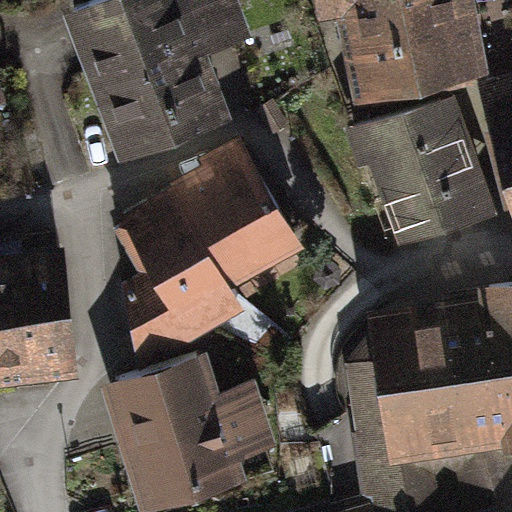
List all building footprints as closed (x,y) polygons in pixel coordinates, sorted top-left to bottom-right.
[(239,0),(64,0),(113,149),(218,115),(198,53),(251,36),(239,0)] [(354,0),(352,1),(371,86),(473,64),(460,0),(354,0)] [(511,74),(487,80),(511,182),(511,74)] [(444,88),(353,119),(362,147),(375,143),(406,235),(485,208),(444,88)] [(241,140),(173,178),(227,274),(295,235),(241,140)] [(121,271),(132,333),(173,326),(238,289),(227,274),(173,178),(117,212),(143,259),(121,271)] [(60,234),(0,239),(0,363),(71,357),(60,234)] [(511,511),(511,278),(380,303),(387,343),(356,349),(376,489),(340,504),(342,511),(511,511)] [(198,349),(110,378),(150,502),(283,460),(255,374),(211,388),(198,349)]
